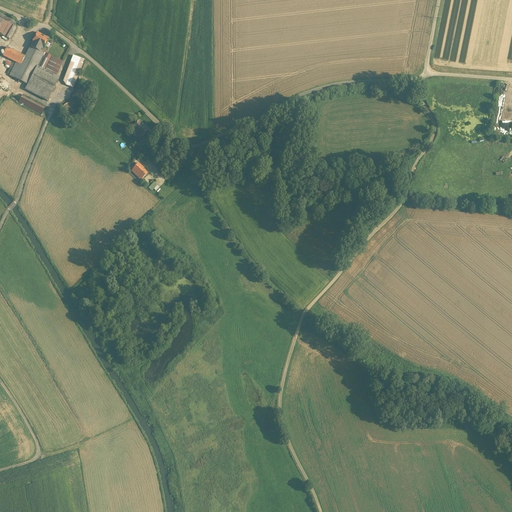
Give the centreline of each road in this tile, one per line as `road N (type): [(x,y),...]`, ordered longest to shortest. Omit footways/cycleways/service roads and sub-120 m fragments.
road 1 (unclassified): [(425,73),(422,99),(434,135),(403,198),(303,313),(287,365),(283,432),(321,511)]
road 2 (unclassified): [(425,73),(306,92),(196,148),(183,146),(75,47),(0,7)]
road 3 (track): [(0,227),(17,202),(75,47)]
road 4 (track): [(0,470),(38,454),(0,382)]
